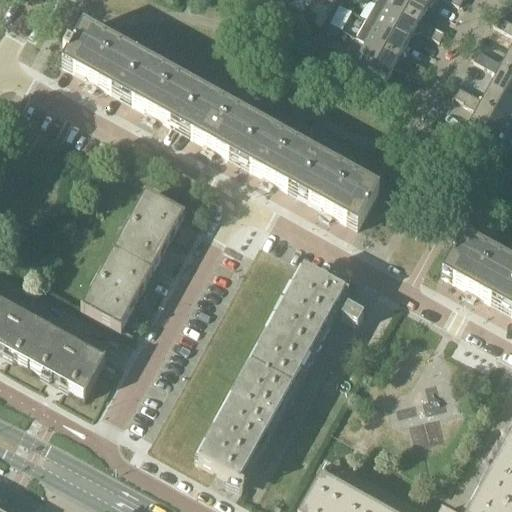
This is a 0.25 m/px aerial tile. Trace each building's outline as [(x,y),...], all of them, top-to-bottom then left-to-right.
[(421,30),(418,35),(429,41),(431,36),(434,31),(424,26),(422,21),(427,11),(407,0),(379,0),(378,2),(375,1),(373,4),(421,30)] [(436,0),(407,0),(427,11),(433,1),(436,0)] [(464,2),(461,0),(451,0),(449,5),(459,11),(464,2)] [(374,9),(366,23),(408,46),(413,36),(418,35),(421,30),(373,4),(371,7),(374,9)] [(343,23),(334,18),(329,27),(338,32),(343,23)] [(503,35),(508,26),(498,20),(492,30),(503,35)] [(402,56),(408,46),(366,23),(356,42),(365,47),(401,66),(404,61),(402,56)] [(511,28),(508,26),(503,35),(511,40),(511,28)] [(97,90),(120,103),(142,64),(83,31),(71,52),(67,50),(63,58),(67,60),(61,70),(86,83),(82,91),(93,97),(97,90)] [(434,31),(431,36),(429,41),(439,47),(444,37),(434,31)] [(409,77),(412,72),(414,67),(404,61),(401,66),(365,47),(353,68),(345,64),(339,75),(361,87),(367,76),(385,86),(392,74),(397,73),(408,78),(409,77)] [(473,66),(483,71),(488,62),(478,56),(473,66)] [(499,68),(496,72),(511,81),(511,57),(509,56),(504,66),(499,68)] [(499,68),(488,62),(483,71),(493,77),(495,82),(489,92),(511,104),(511,81),(496,72),(499,68)] [(173,81),(142,64),(120,103),(145,116),(141,124),(152,130),(156,123),(179,135),(201,97),(173,81)] [(414,67),(412,72),(409,77),(419,82),(424,73),(414,67)] [(463,107),(468,98),(458,92),(453,101),(463,107)] [(484,102),(479,103),(476,108),(480,110),(511,127),(511,104),(489,92),(484,102)] [(260,130),(201,97),(179,135),(203,149),(200,156),(210,162),(214,155),(239,168),(260,130)] [(479,103),(468,98),(463,107),(462,109),(472,115),(476,108),(479,103)] [(500,150),(511,128),(511,127),(480,110),(468,131),(500,150)] [(319,162),(260,130),(239,168),(263,182),(259,189),(270,195),(274,188),(298,201),(319,162)] [(28,154),(26,157),(27,158),(37,141),(32,138),(26,135),(24,139),(25,139),(19,149),(28,154)] [(379,195),(319,162),(298,201),(321,214),(317,222),(328,228),(332,220),(357,234),(379,195)] [(144,200),(112,257),(153,280),(185,222),(144,200)] [(511,291),(511,269),(462,241),(440,280),(466,294),(463,300),(472,305),(475,300),(500,313),(511,291)] [(121,338),(140,303),(153,280),(112,257),(80,315),(121,338)] [(242,492),(243,493),(339,317),(343,319),(341,323),(357,332),(363,321),(347,312),(346,313),(342,311),(348,301),(303,276),(198,468),(214,476),(231,486),(227,492),(239,499),(242,492)] [(511,291),(500,313),(511,319),(511,291)] [(49,335),(0,307),(0,357),(28,373),(49,335)] [(28,373),(51,386),(84,404),(105,366),(49,335),(28,373)] [(511,511),(511,436),(470,511),(511,511)] [(302,511),(374,511),(319,481),(302,511)]
